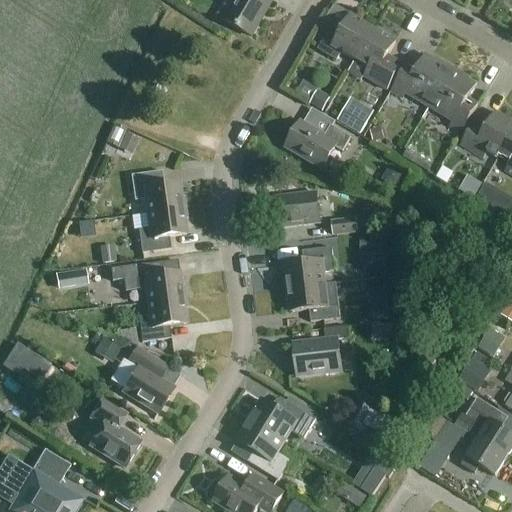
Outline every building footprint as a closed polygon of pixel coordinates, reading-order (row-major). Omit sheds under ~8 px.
[(251,38),(272,3),(266,0),(236,0),(224,22),(251,38)] [(355,62),(373,31),(351,18),(349,14),(338,8),(333,11),(327,22),(333,26),(318,52),(337,63),(342,54),(355,62)] [(373,31),(355,62),(369,70),(364,78),(382,89),(397,64),(388,58),(396,44),(373,31)] [(429,110),(453,70),(436,60),(435,62),(427,57),(418,71),(408,65),(391,93),(403,100),(405,96),(429,110)] [(453,70),(429,110),(453,124),(450,128),(462,135),(478,107),(468,101),(476,87),(468,82),(469,80),(453,70)] [(324,112),(330,102),(316,94),(310,104),(324,112)] [(362,136),(374,115),(351,102),(339,123),(362,136)] [(497,160),(498,157),(500,157),(511,136),(511,123),(495,114),(487,128),(476,121),(461,147),(483,160),(487,154),(497,160)] [(324,169),(329,160),(335,150),(343,154),(351,140),(331,127),(325,138),(301,124),(286,150),(323,171),(324,169)] [(377,142),(379,139),(380,134),(377,131),(373,130),(369,132),(368,136),(369,140),(372,142),(377,142)] [(132,155),(138,140),(125,134),(119,149),(132,155)] [(511,136),(500,157),(511,164),(505,173),(511,177),(511,136)] [(78,157),(90,158),(92,142),(81,141),(78,157)] [(391,167),(382,181),(396,190),(405,175),(391,167)] [(147,216),(183,211),(179,185),(164,187),(162,173),(131,177),(134,203),(145,201),(147,216)] [(477,197),(475,201),(482,205),(489,209),(504,218),(511,222),(511,200),(498,193),(487,186),(485,185),(480,193),(478,196),(477,197)] [(280,231),(320,226),(316,192),(291,195),(292,197),(277,199),(280,231)] [(381,206),(375,218),(388,223),(393,212),(381,206)] [(183,211),(147,216),(149,230),(138,232),(142,255),(171,251),(169,239),(186,237),(183,211)] [(334,238),(359,234),(357,219),(332,222),(334,238)] [(372,253),(382,253),(382,242),(372,242),(372,253)] [(287,291),(325,286),(324,274),(335,273),(332,250),(302,253),(304,265),(285,267),(287,291)] [(103,264),(116,262),(114,252),(101,254),(103,264)] [(147,305),(183,300),(179,275),(162,277),(160,265),(131,269),(134,292),(145,291),(147,305)] [(73,273),(56,276),(58,291),(75,288),(73,273)] [(91,303),(104,302),(102,279),(90,280),(91,303)] [(325,286),(287,291),(290,314),(309,312),(311,324),(340,321),(338,297),(327,299),(325,286)] [(183,300),(147,305),(149,318),(138,320),(142,345),(171,341),(169,328),(186,326),(183,300)] [(498,316),(511,324),(511,302),(508,300),(498,316)] [(388,306),(372,308),(374,322),(390,320),(388,306)] [(298,379),(341,373),(337,342),(349,341),(348,328),(324,331),(326,343),(294,347),(298,379)] [(493,360),(505,341),(489,331),(477,349),(493,360)] [(112,364),(122,347),(105,337),(95,354),(112,364)] [(36,362),(40,355),(23,344),(18,351),(36,362)] [(0,371),(3,374),(14,361),(0,349),(0,371)] [(158,416),(174,391),(162,383),(169,371),(136,351),(128,363),(138,369),(122,394),(158,416)] [(430,371),(435,363),(423,355),(418,364),(430,371)] [(487,371),(472,361),(460,381),(476,390),(487,371)] [(465,389),(459,398),(467,403),(472,394),(465,389)] [(511,435),(505,431),(511,419),(498,410),(496,412),(478,400),(465,419),(475,426),(469,435),(478,441),(507,460),(511,452),(511,435)] [(124,470),(140,444),(117,430),(126,417),(102,402),(90,421),(102,428),(90,448),(124,470)] [(249,423),(284,444),(290,433),(304,442),(316,422),(286,403),(280,413),(262,402),(249,423)] [(377,431),(384,417),(372,411),(373,408),(360,402),(350,422),(363,428),(365,425),(377,431)] [(427,438),(440,417),(430,412),(418,432),(427,438)] [(437,444),(450,424),(440,417),(427,438),(437,444)] [(277,455),(284,444),(249,423),(237,443),(254,454),(248,464),(278,483),(291,463),(277,455)] [(478,441),(469,435),(466,433),(461,440),(473,448),(466,459),(466,460),(461,467),(475,476),(480,468),(495,478),(507,460),(478,441)] [(58,488),(70,468),(44,452),(32,472),(8,457),(0,471),(0,497),(14,506),(10,511),(75,511),(81,503),(58,488)] [(361,491),(373,498),(386,478),(374,470),(361,491)] [(223,479),(219,487),(222,490),(213,504),(226,511),(257,511),(260,508),(266,511),(273,511),(276,508),(283,495),(260,481),(250,475),(243,487),(229,478),(228,480),(223,479)] [(335,494),(349,503),(359,510),(366,499),(342,483),(335,494)] [(295,500),(287,511),(312,511),(295,500)]
